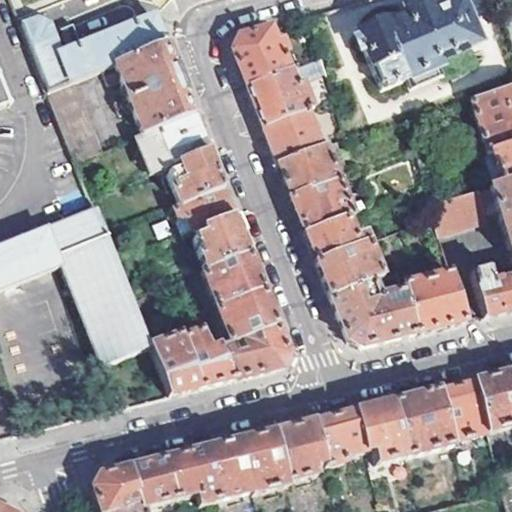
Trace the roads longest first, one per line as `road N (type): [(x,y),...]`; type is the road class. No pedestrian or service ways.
road 1 (residential): [(324,388),(200,53),(201,26),(211,17),(269,0)]
road 2 (residential): [(324,388),(43,460)]
road 3 (residential): [(511,342),(324,388)]
